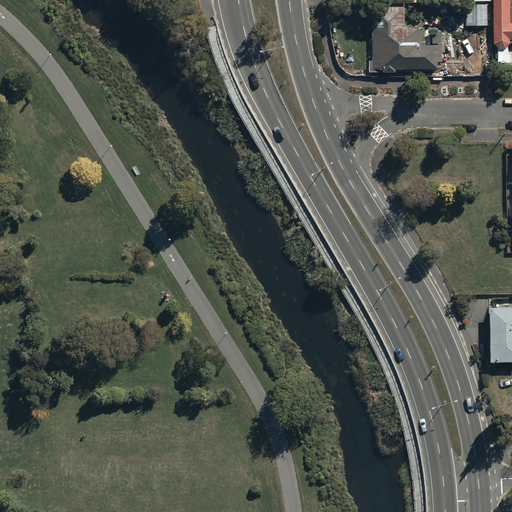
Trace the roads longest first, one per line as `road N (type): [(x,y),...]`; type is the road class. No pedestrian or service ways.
road 1 (primary): [(443,478),(408,351),(265,93),(238,0)]
road 2 (primary): [(354,189),(447,351),(478,478)]
road 3 (residential): [(305,75),(343,102),(430,112)]
road 4 (primary): [(305,75),(354,189)]
